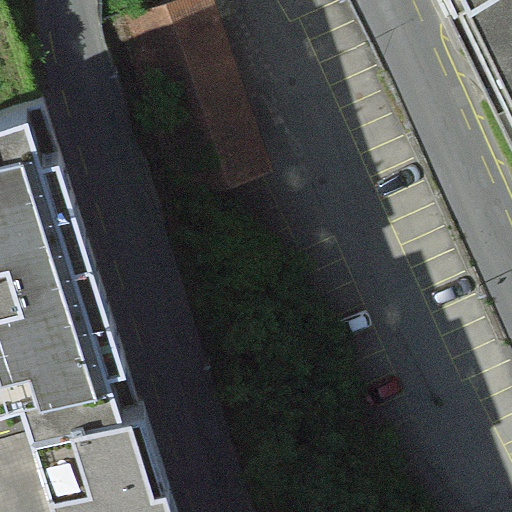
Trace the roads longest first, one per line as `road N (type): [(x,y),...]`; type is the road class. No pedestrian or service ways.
road 1 (residential): [(214,511),(72,51),(66,0)]
road 2 (residential): [(390,0),(511,271)]
